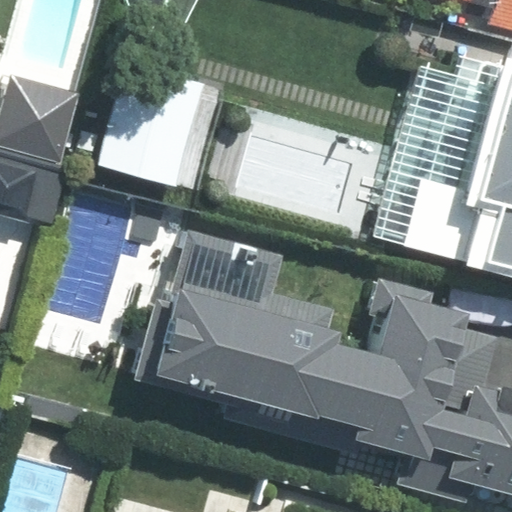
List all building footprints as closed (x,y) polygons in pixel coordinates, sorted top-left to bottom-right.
[(511,0),(491,0),(494,13),(511,13),(511,0)] [(453,46),(421,39),(382,218),(511,246),(511,33),(458,21),(453,46)] [(208,61),(129,40),(100,148),(179,169),(208,61)] [(27,150),(0,143),(0,222),(8,225),(27,150)] [(190,200),(74,170),(56,239),(172,269),(190,200)] [(335,403),(323,459),(445,487),(456,435),(498,445),(511,381),(511,358),(501,356),(511,310),(511,304),(297,255),(267,388),(335,403)]
